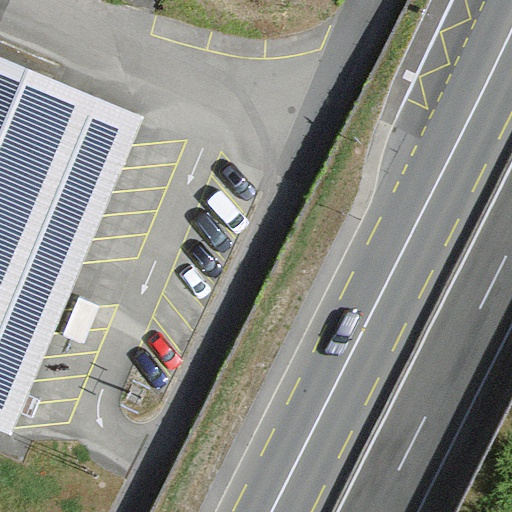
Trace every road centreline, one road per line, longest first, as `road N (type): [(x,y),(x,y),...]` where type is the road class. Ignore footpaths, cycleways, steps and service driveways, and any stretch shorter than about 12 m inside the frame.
road 1 (motorway): [(511,6),(255,511)]
road 2 (primary): [(511,30),(272,511)]
road 3 (unknown): [(322,80),(101,511)]
road 4 (motorway): [(381,511),(511,251)]
road 5 (unknown): [(322,80),(126,0)]
